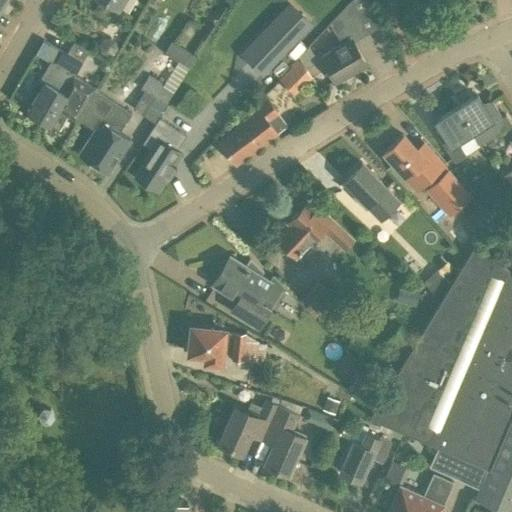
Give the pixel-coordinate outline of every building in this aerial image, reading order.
[(103,0),(122,11),(128,0),(103,0)] [(368,0),(350,0),(329,22),(342,45),(321,57),(336,82),(365,65),(352,42),(365,34),(358,18),(373,12),(368,0)] [(263,72),(313,20),(292,1),(260,35),(269,44),(252,61),(263,72)] [(172,39),(165,51),(179,60),(189,66),(196,54),(172,39)] [(66,52),(83,62),(90,50),(73,40),(66,52)] [(45,121),(54,106),(59,109),(67,95),(64,93),(75,76),(83,62),(66,52),(66,53),(63,51),(55,64),(52,62),(41,80),(45,82),(28,111),(30,113),(29,116),(38,121),(40,119),(45,121)] [(294,94),(312,76),(307,67),(300,58),(280,79),(294,94)] [(154,122),(174,90),(163,83),(149,74),(141,87),(144,89),(132,106),(154,122)] [(75,121),(95,87),(75,76),(64,93),(67,95),(59,109),(54,106),(45,121),(50,125),(50,124),(59,130),(67,116),(75,121)] [(95,87),(75,121),(77,122),(79,120),(94,128),(78,152),(108,172),(129,139),(117,131),(130,111),(97,89),(95,87)] [(455,108),(471,132),(479,145),(511,124),(505,115),(501,117),(490,100),(482,105),(476,95),(455,108)] [(236,164),(277,133),(268,121),(278,112),(270,100),(258,109),(241,122),(219,142),(236,164)] [(456,141),(471,132),(455,108),(434,121),(445,138),(442,140),(454,160),(464,153),(456,141)] [(157,189),(170,169),(181,153),(172,147),(180,135),(156,120),(146,135),(155,141),(134,174),(157,189)] [(439,179),(433,172),(422,160),(423,160),(402,136),(384,151),(416,188),(422,183),(426,187),(425,189),(449,215),(456,208),(463,214),(476,201),(449,170),(439,179)] [(384,209),(395,198),(385,189),(386,188),(360,162),(343,179),(369,205),(375,200),(384,209)] [(511,195),(511,194),(511,168),(499,176),(511,195)] [(317,211),(306,200),(286,221),(288,223),(275,237),(295,257),(323,228),(344,249),(353,240),(320,208),(317,211)] [(371,415),(441,444),(470,457),(491,466),(477,498),(494,506),(491,511),(511,511),(511,271),(476,240),(427,320),(371,415)] [(211,263),(215,279),(212,282),(240,300),(233,312),(259,329),(272,307),(258,298),(269,280),(259,274),(263,269),(249,256),(244,264),(229,255),(227,259),(211,263)] [(434,293),(448,280),(437,268),(423,281),(434,293)] [(222,363),(225,329),(192,326),(189,354),(206,355),(205,362),(222,363)] [(243,360),(245,331),(234,330),(231,359),(243,360)] [(376,404),(384,390),(362,368),(349,388),(376,404)] [(265,429),(276,404),(264,399),(258,412),(236,403),(218,443),(241,453),(254,424),(265,429)] [(276,404),(265,429),(277,434),(264,463),(287,473),(304,433),(293,428),(299,414),(276,404)] [(41,421),(50,422),(55,415),(52,407),(42,406),(37,413),(41,421)] [(302,419),(333,430),(338,418),(307,406),(302,419)] [(381,462),(390,441),(365,430),(360,442),(352,439),(338,470),(359,479),(370,457),(381,462)] [(462,477),(470,457),(441,444),(432,465),(462,477)] [(446,503),(456,480),(436,472),(427,494),(403,484),(391,511),(443,511),(448,503),(446,503)] [(184,511),(187,503),(162,495),(155,511),(184,511)]
